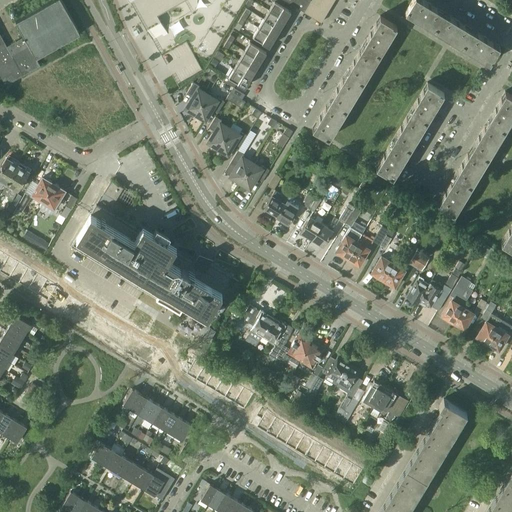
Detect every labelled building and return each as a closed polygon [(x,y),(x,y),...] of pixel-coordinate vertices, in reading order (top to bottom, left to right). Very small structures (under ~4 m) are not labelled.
[(35,57),(80,32),(61,0),(52,0),(15,21),(24,36),(6,46),(0,35),(0,71),(7,84),(5,84),(5,85),(40,65),(35,57)] [(128,0),(151,40),(152,40),(162,34),(166,32),(167,31),(164,27),(157,15),(183,0),(128,0)] [(271,0),(274,1),(268,10),(277,14),(285,19),(290,10),(282,5),(285,0),(284,0),(271,0)] [(285,0),(321,22),(333,0),(285,0)] [(423,0),(411,0),(405,11),(433,28),(443,11),(423,0)] [(245,19),(248,14),(250,11),(245,8),(243,11),(244,11),(241,17),(245,19)] [(277,14),(268,10),(263,19),(271,23),(279,28),(285,19),(277,14)] [(471,28),(443,11),(433,28),(461,45),(471,28)] [(380,15),(362,44),(379,54),(396,25),(380,15)] [(242,25),(245,19),(241,17),(234,27),(239,31),(242,25)] [(271,23),(263,19),(258,27),(266,32),(274,37),(279,28),(271,23)] [(266,32),(258,27),(252,36),(261,41),(269,46),(274,37),(266,32)] [(499,45),(471,28),(461,45),(489,62),(499,45)] [(249,41),(244,50),(252,55),(260,60),(266,51),(257,46),(249,41)] [(362,44),(346,72),(362,82),(379,54),(362,44)] [(224,55),(220,52),(217,50),(214,56),(220,60),(224,55)] [(252,55),(244,50),(239,59),(247,64),(255,69),(260,60),(252,55)] [(247,64),(239,59),(233,68),(242,73),(250,78),(255,69),(247,64)] [(242,73),(233,68),(228,76),(226,75),(222,80),(233,87),(236,82),(244,87),(250,78),(242,73)] [(346,72),(336,87),(329,99),(345,109),(362,82),(346,72)] [(199,86),(193,82),(186,93),(191,97),(185,107),(189,110),(187,112),(194,116),(207,93),(198,88),(199,86)] [(427,82),(409,110),(426,120),(443,92),(427,82)] [(511,95),(505,91),(495,107),(488,119),(504,129),(511,116),(511,95)] [(230,92),(226,98),(234,103),(238,97),(230,92)] [(207,93),(194,116),(200,119),(201,117),(205,120),(211,109),(217,112),(224,101),(218,97),(217,99),(207,93)] [(242,108),(245,102),(242,99),(238,97),(234,103),(242,108)] [(329,99),(322,111),(312,127),(328,137),(345,109),(329,99)] [(261,111),(255,108),(251,114),(257,117),(261,111)] [(409,110),(393,138),(409,148),(426,120),(409,110)] [(221,120),(215,116),(208,127),(214,131),(207,141),(211,144),(210,146),(216,150),(229,128),(220,122),(221,120)] [(277,121),(271,117),(267,123),(273,127),(277,121)] [(488,119),(475,140),(471,147),(487,157),(504,129),(488,119)] [(292,131),(286,127),(283,133),(289,137),(292,131)] [(229,128),(216,150),(222,153),(223,151),(227,154),(234,143),(239,146),(246,135),(240,131),(239,133),(229,128)] [(393,138),(376,166),(392,176),(409,148),(393,138)] [(471,147),(464,158),(454,175),(470,185),(487,157),(471,147)] [(244,154),(237,150),(230,161),(236,165),(229,175),(233,178),(232,180),(238,184),(252,162),(242,156),(244,154)] [(10,160),(6,157),(0,167),(0,181),(5,185),(19,162),(12,157),(10,160)] [(15,193),(28,171),(25,168),(26,166),(19,162),(5,185),(1,191),(12,197),(15,193)] [(252,162),(238,184),(244,187),(246,185),(249,188),(256,177),(262,180),(269,169),(262,165),(261,167),(252,162)] [(275,173),(267,185),(273,189),(281,177),(275,173)] [(454,175),(441,196),(437,203),(453,213),(470,185),(454,175)] [(42,201),(53,184),(52,183),(52,181),(49,180),(47,180),(42,177),(31,195),(42,201)] [(108,183),(103,192),(115,199),(116,198),(122,188),(123,187),(122,186),(115,182),(111,179),(108,183)] [(59,185),(56,184),(54,184),(53,184),(42,201),(41,204),(52,211),(64,190),(59,187),(59,185)] [(284,202),(287,197),(275,189),(264,207),(276,215),(284,202)] [(314,194),(308,191),(301,203),(307,206),(314,194)] [(11,213),(21,196),(15,193),(12,197),(7,206),(9,208),(8,211),(11,213)] [(19,217),(30,198),(31,197),(25,193),(12,213),(19,217)] [(78,198),(72,195),(66,205),(71,209),(78,198)] [(320,198),(315,195),(307,207),(313,210),(320,198)] [(284,202),(276,215),(276,216),(287,223),(296,209),(284,202)] [(350,226),(361,209),(363,206),(357,202),(345,223),(350,226)] [(89,216),(72,244),(158,296),(156,299),(179,314),(181,310),(203,323),(209,312),(231,277),(208,263),(210,261),(204,259),(198,256),(194,263),(173,250),(176,245),(144,226),(141,231),(96,204),(89,216)] [(352,209),(346,206),(338,219),(344,222),(352,209)] [(310,216),(300,231),(312,238),(321,223),(310,216)] [(511,222),(501,242),(511,248),(511,222)] [(321,223),(312,238),(323,245),(332,229),(321,223)] [(380,243),(385,234),(388,229),(381,225),(372,240),(373,240),(379,244),(380,243)] [(357,240),(346,258),(354,263),(355,262),(359,264),(369,248),(373,240),(372,240),(361,233),(357,240)] [(346,234),(335,252),(346,258),(357,240),(346,234)] [(391,237),(390,237),(385,234),(380,243),(385,246),(391,237)] [(429,259),(416,251),(409,264),(422,271),(429,259)] [(381,255),(371,272),(375,274),(374,276),(381,280),(392,262),(381,255)] [(392,262),(381,280),(389,285),(390,283),(394,286),(404,269),(392,262)] [(451,273),(444,283),(450,287),(455,279),(457,277),(456,276),(459,271),(454,268),(451,273)] [(423,277),(419,275),(406,295),(417,302),(428,284),(421,280),(423,277)] [(430,281),(428,284),(417,302),(424,306),(426,303),(430,305),(443,285),(437,282),(436,285),(430,281)] [(452,323),(462,305),(466,299),(465,299),(467,295),(457,289),(453,296),(442,314),(446,317),(445,318),(452,323)] [(480,312),(487,302),(481,298),(474,308),(480,312)] [(486,344),(501,319),(490,312),(493,307),(488,303),(482,313),(488,316),(476,335),(480,338),(479,339),(486,344)] [(249,304),(243,315),(245,321),(248,323),(248,322),(253,325),(251,329),(250,331),(250,333),(260,339),(262,336),(273,317),(267,313),(266,314),(263,312),(264,311),(260,309),(259,311),(256,309),(256,308),(249,304)] [(464,328),(473,312),(462,305),(452,323),(459,327),(460,325),(464,328)] [(15,314),(11,321),(26,331),(30,324),(15,314)] [(273,317),(262,336),(273,342),(280,331),(281,332),(286,325),(282,322),(281,324),(278,322),(279,321),(273,317)] [(511,324),(511,325),(501,319),(486,344),(493,348),(494,346),(498,348),(509,330),(511,331),(511,324)] [(11,321),(6,330),(21,339),(26,331),(11,321)] [(6,330),(2,336),(17,346),(21,339),(6,330)] [(286,351),(281,359),(284,360),(285,361),(286,361),(287,360),(288,359),(297,365),(300,359),(301,358),(312,341),(304,336),(300,334),(297,339),(295,338),(290,346),(292,347),(289,352),(288,352),(286,351)] [(2,336),(0,338),(0,345),(13,353),(17,346),(2,336)] [(301,358),(300,359),(311,366),(315,360),(317,362),(321,354),(319,352),(322,348),(319,345),(312,341),(301,358)] [(275,344),(269,354),(274,358),(280,348),(275,344)] [(0,345),(0,355),(8,360),(13,353),(0,345)] [(280,348),(274,358),(276,365),(277,366),(281,359),(286,351),(280,348)] [(336,358),(325,378),(336,385),(340,377),(349,363),(347,362),(346,362),(337,356),(336,358)] [(25,361),(22,366),(28,370),(31,365),(25,361)] [(340,377),(336,385),(347,391),(358,371),(359,372),(360,370),(350,364),(351,364),(349,363),(340,377)] [(269,369),(264,376),(269,379),(274,372),(269,369)] [(312,373),(304,385),(310,389),(317,376),(312,373)] [(16,376),(12,382),(20,387),(24,381),(16,376)] [(310,389),(306,394),(311,397),(314,391),(315,392),(323,379),(317,376),(310,389)] [(366,391),(364,396),(368,398),(366,401),(373,405),(376,400),(385,385),(378,381),(377,381),(374,379),(371,384),(369,383),(365,389),(366,389),(365,390),(366,391)] [(31,381),(20,399),(28,403),(38,386),(31,381)] [(375,407),(371,413),(376,416),(379,411),(383,413),(388,405),(390,406),(391,404),(391,405),(395,399),(393,397),(396,393),(392,391),(393,390),(392,390),(392,389),(385,385),(376,400),(373,405),(375,407)] [(140,393),(132,388),(123,403),(130,408),(140,393)] [(147,397),(140,393),(130,408),(138,413),(147,397)] [(347,393),(333,416),(339,419),(352,397),(347,393)] [(154,402),(147,397),(138,413),(145,417),(154,402)] [(352,397),(339,419),(345,423),(358,400),(352,397)] [(405,511),(466,412),(443,398),(439,406),(443,409),(380,511),(405,511)] [(162,406),(154,402),(145,417),(152,422),(162,406)] [(169,411),(162,406),(152,422),(160,426),(169,411)] [(176,415),(169,411),(160,426),(167,430),(176,415)] [(389,411),(383,422),(388,425),(394,414),(389,411)] [(11,416),(4,412),(0,418),(0,430),(2,432),(11,416)] [(184,420),(176,415),(167,430),(175,435),(184,420)] [(19,421),(11,416),(2,432),(9,436),(19,421)] [(191,424),(184,420),(175,435),(182,439),(191,424)] [(26,426),(19,421),(9,436),(17,441),(26,426)] [(381,431),(376,438),(381,441),(386,434),(381,431)] [(100,441),(91,456),(102,462),(110,448),(100,441)] [(110,448),(102,462),(112,469),(121,454),(110,448)] [(121,454),(112,469),(122,475),(131,460),(121,454)] [(131,460),(122,475),(133,481),(142,467),(131,460)] [(142,467),(133,481),(144,488),(152,473),(142,467)] [(511,511),(511,472),(487,511),(511,511)] [(152,473),(144,488),(154,494),(163,480),(152,473)] [(202,479),(195,491),(199,494),(206,481),(202,479)] [(217,487),(209,483),(200,498),(207,503),(217,487)] [(225,492),(217,487),(207,503),(215,507),(225,492)] [(78,495),(70,490),(61,505),(68,510),(78,495)] [(225,492),(215,507),(222,511),(231,496),(225,492)] [(77,511),(85,499),(78,495),(68,510),(71,511),(77,511)] [(232,511),(239,501),(231,496),(222,511),(232,511)] [(87,511),(92,503),(85,499),(77,511),(87,511)] [(241,511),(246,505),(239,501),(232,511),(241,511)] [(188,502),(183,510),(185,511),(186,511),(191,504),(188,502)] [(97,511),(100,508),(92,503),(87,511),(97,511)]
